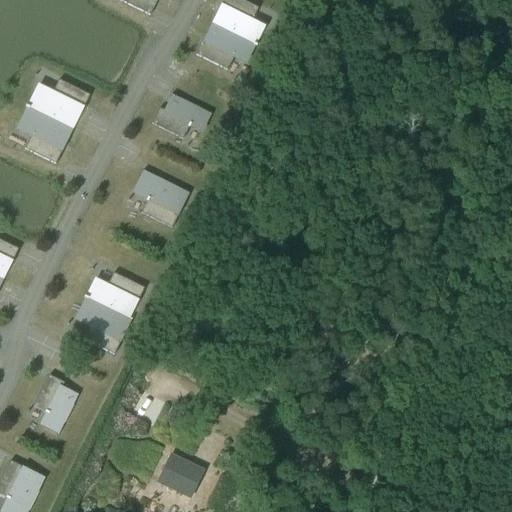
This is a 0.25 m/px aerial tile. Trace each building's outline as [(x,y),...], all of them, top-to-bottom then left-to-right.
[(118,0),(118,1),(149,16),(157,1),(155,0),(118,0)] [(223,7),(215,23),(254,43),(262,26),(251,20),(258,6),(245,0),(224,0),(221,6),(223,7)] [(205,38),(198,53),(228,68),(234,54),(245,59),(254,43),(215,23),(207,40),(205,38)] [(38,89),(28,109),(69,129),(79,110),(81,111),(89,96),(56,80),(49,94),(38,89)] [(159,109),(151,125),(182,140),(188,128),(188,129),(189,126),(200,131),(208,115),(210,116),(211,115),(171,95),(170,96),(173,97),(165,113),(159,109)] [(28,109),(18,130),(31,136),(24,150),(55,165),(62,150),(60,149),(69,129),(28,109)] [(144,173),(134,194),(146,199),(145,202),(146,202),(140,214),(171,229),(179,214),(176,212),(185,194),(187,195),(188,194),(188,195),(188,194),(142,171),(142,172),(142,173),(144,173)] [(0,279),(8,264),(10,265),(17,250),(0,241),(0,279)] [(95,283),(86,301),(127,322),(128,320),(126,319),(134,303),(136,305),(143,289),(113,274),(106,288),(95,283)] [(86,301),(77,320),(89,326),(83,340),(113,356),(121,340),(119,339),(127,322),(86,301)] [(48,376),(33,407),(44,413),(44,414),(47,415),(42,425),(58,433),(57,435),(58,435),(57,435),(58,436),(77,396),(76,396),(75,398),(60,390),(63,384),(48,376)] [(169,454),(155,483),(190,500),(204,471),(169,454)] [(9,462),(0,480),(0,495),(6,498),(5,499),(8,500),(1,511),(27,511),(44,479),(43,479),(42,481),(27,473),(23,472),(25,469),(9,462)]
